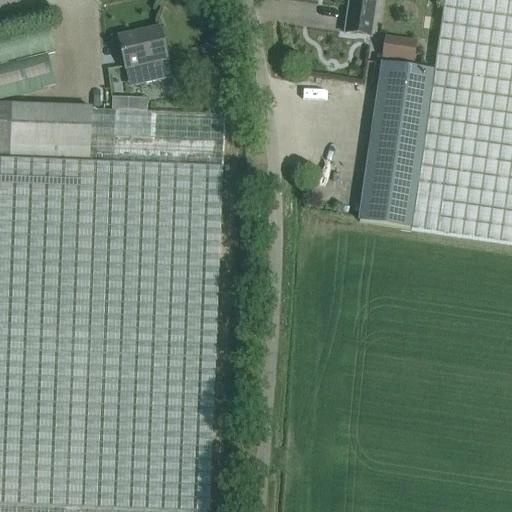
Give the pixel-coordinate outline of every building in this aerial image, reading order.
[(349,0),(345,34),(371,38),(376,0),(349,0)] [(511,0),(444,0),(434,71),(382,64),(359,222),(511,244),(511,0)] [(0,66),(55,52),(48,25),(0,37),(0,66)] [(160,28),(118,37),(125,71),(126,70),(128,78),(144,75),(146,82),(171,77),(167,61),(160,28)] [(414,62),(416,41),(384,38),(382,59),(414,62)] [(0,101),(55,87),(47,56),(0,67),(0,101)] [(0,511),(209,511),(224,116),(91,111),(91,109),(76,108),(76,109),(0,105),(0,511)]
